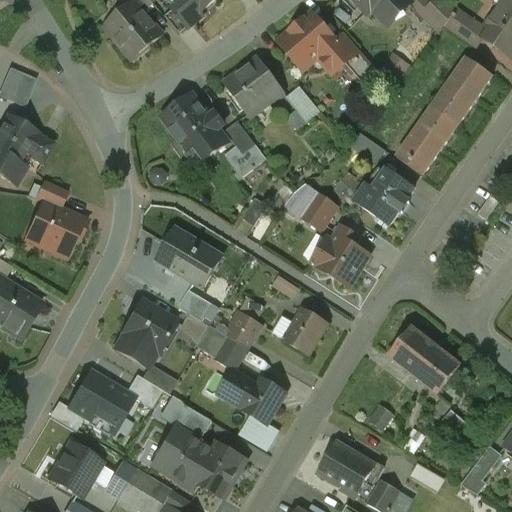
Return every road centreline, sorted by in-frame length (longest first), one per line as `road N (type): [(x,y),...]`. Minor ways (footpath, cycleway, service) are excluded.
road 1 (residential): [(99,122),(122,216),(39,390)]
road 2 (residential): [(400,275),(256,511)]
road 3 (residential): [(99,122),(173,81),(286,0)]
road 4 (residential): [(511,113),(400,275)]
road 5 (residential): [(29,0),(99,122)]
